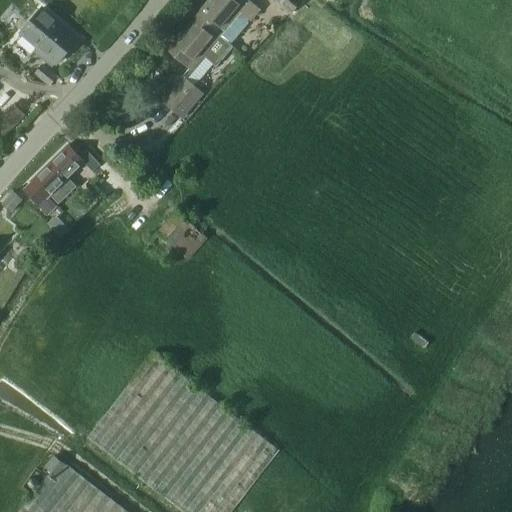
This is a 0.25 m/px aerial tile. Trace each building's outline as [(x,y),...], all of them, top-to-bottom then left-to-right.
[(250,3),(247,0),(208,0),(196,14),(222,36),(222,35),(232,43),(249,23),(248,19),(242,13),(250,3)] [(273,0),(289,13),(300,0),(273,0)] [(57,63),(78,39),(42,8),(17,37),(18,38),(22,33),(38,48),(35,52),(51,66),(55,62),(57,63)] [(167,49),(192,70),(204,57),(216,68),(234,46),(222,36),(196,14),(167,49)] [(42,65),(35,73),(48,85),(55,76),(42,65)] [(184,78),(163,101),(183,118),(203,94),(184,78)] [(47,214),(56,205),(47,197),(84,162),(68,145),(31,181),(32,182),(24,190),(47,214)] [(13,192),(3,203),(11,210),(21,199),(14,192),(13,192)] [(188,259),(207,238),(174,212),(149,242),(164,254),(171,246),(188,259)] [(53,221),(47,227),(58,238),(59,239),(68,230),(68,229),(61,222),(57,225),(53,221)] [(182,511),(230,511),(279,450),(153,352),(86,437),(182,511)] [(66,465),(54,456),(42,470),(47,474),(17,511),(128,511),(67,464),(66,465)]
